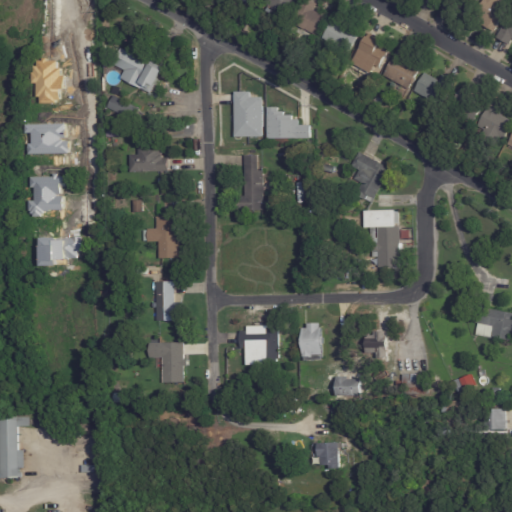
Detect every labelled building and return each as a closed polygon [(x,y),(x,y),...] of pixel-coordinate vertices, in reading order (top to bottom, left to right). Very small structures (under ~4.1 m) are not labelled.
[(4,22),(0,19),(0,0),(23,0),(18,11),(11,8),(4,22)] [(295,0),(299,2),(289,17),(277,10),(274,15),(269,12),(272,7),(268,4),(270,0),(295,0)] [(310,0),(320,5),(317,11),(332,20),(322,38),(295,23),(306,0),(310,0)] [(454,9),(444,5),(446,0),(477,0),(469,17),(454,9)] [(499,25),(479,15),(487,0),(504,0),(502,4),(511,9),(502,27),(499,25)] [(340,17),(352,24),(349,29),(362,36),(352,54),(326,40),(338,16),(340,17)] [(511,46),(511,45),(500,39),(511,20),(511,46)] [(372,38),(384,46),(382,49),(391,54),(379,72),(373,68),(371,71),(357,62),(360,57),(360,56),(371,38),(372,38)] [(30,47),(27,53),(16,49),(18,42),(30,47)] [(132,53),(134,54),(134,52),(154,62),(155,61),(166,66),(152,93),(123,78),(127,70),(114,64),(122,48),(132,53)] [(401,52),(413,58),(410,63),(423,70),(412,91),(387,77),(401,51),(401,52)] [(13,56),(28,65),(26,69),(11,60),(13,56)] [(446,76),(457,83),(444,107),(418,93),(428,74),(442,82),(445,76),(446,76)] [(111,83),(123,86),(120,95),(113,93),(112,96),(108,95),(111,83)] [(400,96),(404,87),(410,91),(406,99),(400,96)] [(187,92),(185,104),(171,102),(173,88),(187,90),(187,92)] [(477,124),(453,109),(464,91),(477,99),(484,88),(495,95),(477,124)] [(233,136),(232,91),(247,90),(247,96),(259,96),(260,136),(233,136)] [(127,101),(141,108),(140,111),(144,113),(139,123),(109,107),(115,95),(127,101)] [(496,105),(507,111),(504,116),(511,121),(511,131),(506,142),(501,139),(499,143),(485,134),(486,133),(479,129),(494,104),(496,105)] [(264,106),(265,138),(307,137),(307,124),(296,124),(295,119),(289,119),(289,114),(281,115),(281,110),(275,110),(275,106),(264,106)] [(109,125),(123,126),(123,136),(109,136),(109,125)] [(165,157),(165,158),(170,158),(170,171),(132,172),(132,155),(140,154),(140,146),(163,146),(163,148),(164,148),(164,154),(165,154),(165,157)] [(364,153),(393,169),(377,198),(376,198),(373,202),(359,195),(365,183),(357,179),(362,170),(354,166),(362,152),(364,153)] [(265,181),(265,186),(266,186),(267,193),(265,193),(266,210),(239,211),(239,196),(247,196),(246,155),(260,155),(260,171),(264,170),(265,181)] [(310,165),(301,161),(304,155),(312,160),(310,165)] [(82,173),(105,173),(105,181),(82,181),(82,173)] [(393,196),(393,209),(379,209),(379,194),(393,194),(393,196)] [(96,201),(104,200),(105,206),(97,208),(96,201)] [(144,205),(144,212),(135,212),(135,200),(144,200),(144,205)] [(401,211),(402,223),(397,224),(397,227),(401,227),(403,267),(382,268),(381,257),(376,257),(375,239),(374,239),(373,227),(368,227),(368,211),(396,210),(396,211),(401,211)] [(158,227),(158,217),(181,216),(182,264),(161,265),(161,242),(150,242),(150,241),(145,241),(144,230),(149,230),(149,229),(158,229),(158,227)] [(325,271),(349,270),(350,279),(326,280),(325,271)] [(176,284),(176,303),(189,303),(189,320),(159,321),(158,282),(176,282),(176,284)] [(483,293),(496,295),(494,309),(511,312),(511,340),(495,337),(494,338),(479,336),(481,323),(478,323),(483,293)] [(321,325),(302,325),(303,361),(322,360),(321,325)] [(277,359),(259,359),(258,354),(247,354),(247,348),(239,348),(238,330),(262,329),(261,327),(276,327),(277,359)] [(186,344),(186,360),(188,360),(188,367),(187,367),(187,382),(159,382),(158,347),(160,347),(160,344),(186,343),(186,344)] [(430,381),(444,381),(444,395),(386,396),(386,381),(405,381),(405,374),(420,374),(420,381),(430,381)] [(461,379),(467,391),(460,395),(454,382),(461,379)] [(502,388),(502,396),(494,396),(494,388),(502,388)] [(118,403),(118,393),(132,394),(132,403),(118,403)] [(509,412),(509,430),(491,430),(491,409),(509,409),(509,412)] [(23,479),(2,479),(1,418),(31,418),(31,427),(20,427),(20,451),(26,451),(26,469),(21,469),(21,473),(24,473),(24,479),(23,479)] [(344,448),(341,448),(342,469),(331,469),(331,465),(324,466),(323,457),(320,457),(320,444),(341,443),(341,444),(344,443),(344,448)] [(96,490),(96,493),(84,493),(84,473),(83,473),(83,466),(97,466),(96,473),(96,490)]
